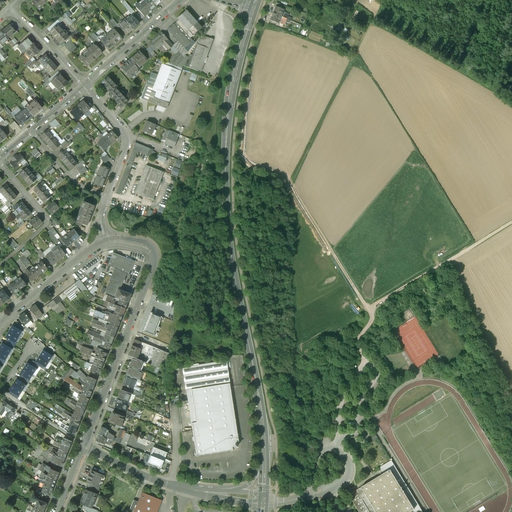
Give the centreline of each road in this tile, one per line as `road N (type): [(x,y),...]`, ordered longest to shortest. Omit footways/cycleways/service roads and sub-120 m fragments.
road 1 (primary): [(264,447),(225,190),(228,107),(251,11)]
road 2 (track): [(363,360),(358,340),(371,310),(290,185),(244,166),(247,97),(264,20)]
road 3 (residential): [(81,443),(154,263),(143,244),(108,243)]
road 4 (track): [(290,185),(372,21)]
road 5 (track): [(511,222),(367,308)]
road 6 (unclassified): [(290,501),(344,480),(344,457),(319,450),(300,494)]
road 7 (residential): [(0,162),(49,221),(0,266)]
road 8 (residential): [(108,243),(0,327)]
road 9 (residential): [(85,85),(183,0)]
road 10 (residential): [(85,85),(126,135),(107,197)]
